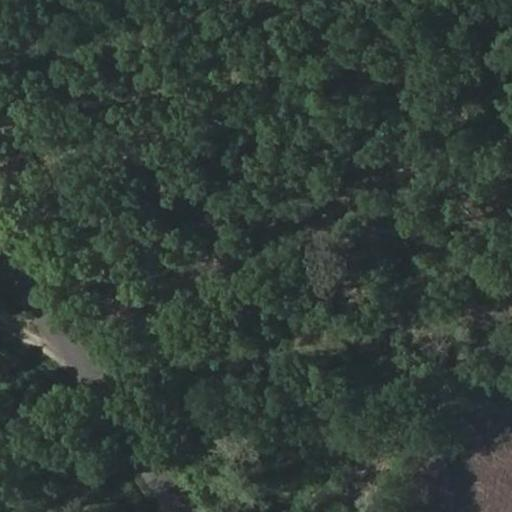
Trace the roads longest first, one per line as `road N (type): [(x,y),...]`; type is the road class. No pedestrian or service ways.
road 1 (tertiary): [(192,511),(0,229)]
road 2 (track): [(0,328),(43,349),(128,418)]
